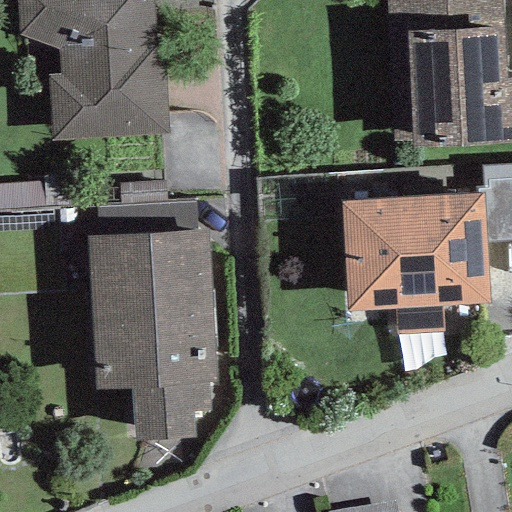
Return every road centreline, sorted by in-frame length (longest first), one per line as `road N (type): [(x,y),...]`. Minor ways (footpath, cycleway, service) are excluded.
road 1 (residential): [(259,480),(235,0)]
road 2 (residential): [(259,480),(511,391)]
